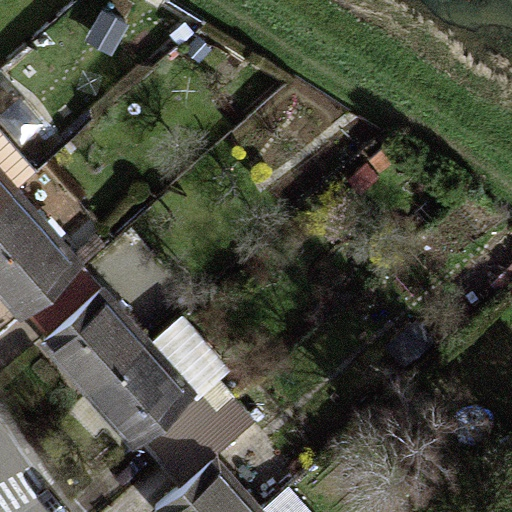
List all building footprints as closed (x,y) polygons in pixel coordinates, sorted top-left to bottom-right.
[(0,123),(0,170),(12,185),(36,164),(0,123)] [(71,252),(12,185),(0,195),(0,286),(22,311),(26,308),(79,262),(104,240),(95,230),(71,252)] [(423,253),(436,268),(454,252),(441,237),(423,253)] [(79,262),(26,308),(45,330),(41,333),(88,387),(145,338),(79,262)] [(145,338),(88,387),(134,442),(138,438),(157,460),(226,401),(206,379),(192,392),(145,338)] [(254,416),(234,394),(226,401),(157,460),(177,483),(154,502),(162,511),(252,511),(258,507),(211,453),(230,437),(254,416)] [(316,511),(288,479),(258,507),(261,511),(316,511)]
